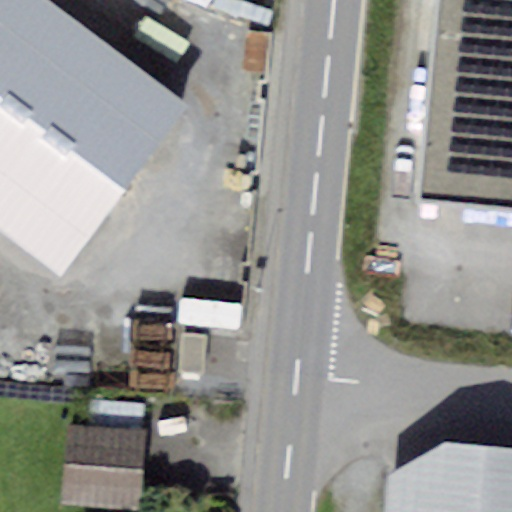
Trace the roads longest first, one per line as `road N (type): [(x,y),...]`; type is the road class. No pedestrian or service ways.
road 1 (primary): [(333,75),(297,389)]
road 2 (residential): [(297,389),(511,422)]
road 3 (residential): [(333,75),(165,0)]
road 4 (primary): [(297,389),(285,511)]
